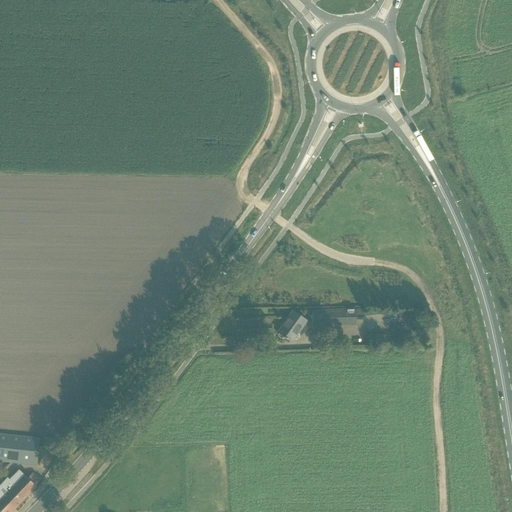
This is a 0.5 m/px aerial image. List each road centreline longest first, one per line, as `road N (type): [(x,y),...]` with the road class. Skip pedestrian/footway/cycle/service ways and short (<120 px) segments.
road 1 (secondary): [(33,511),(287,189)]
road 2 (track): [(286,226),(328,252),(394,265),(426,291),(441,336),(442,511)]
road 3 (primary): [(511,440),(485,302),(428,166)]
road 4 (track): [(254,201),(241,184),(276,115),(277,86),(266,56),(216,0)]
